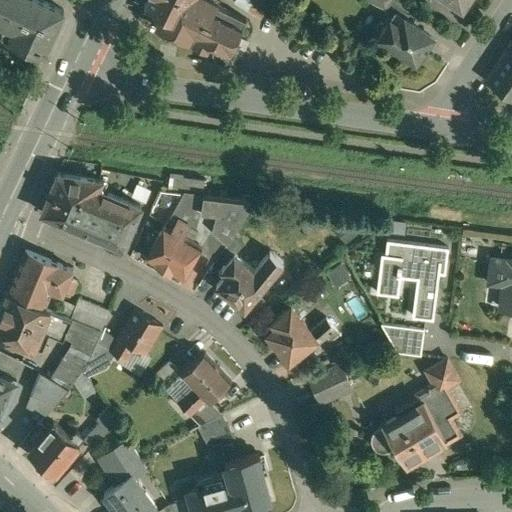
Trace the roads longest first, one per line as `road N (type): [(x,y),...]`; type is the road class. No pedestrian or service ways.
road 1 (residential): [(313,511),(291,432),(268,381),(234,336),(184,298),(2,213)]
road 2 (residential): [(436,127),(68,74)]
road 3 (secondary): [(68,74),(2,213)]
road 4 (residential): [(374,511),(416,501),(511,498)]
road 5 (residential): [(436,127),(511,16)]
